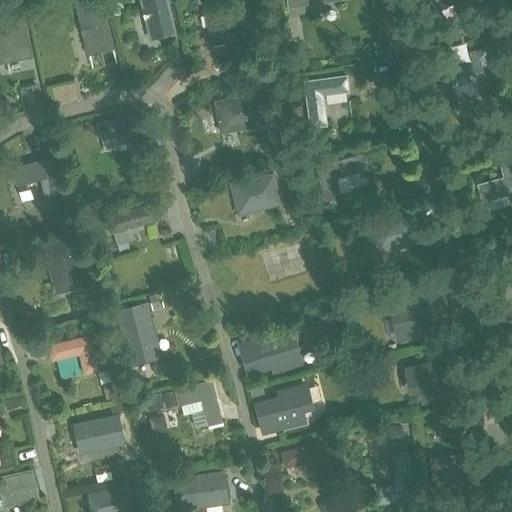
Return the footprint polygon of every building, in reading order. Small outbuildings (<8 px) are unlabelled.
[(80,0),(76,1),(88,55),(115,49),(104,0),(80,0)] [(177,33),(169,0),(140,0),(150,40),(177,33)] [(205,13),(211,44),(259,35),(253,4),(205,13)] [(0,63),(34,56),(24,11),(0,16),(0,63)] [(497,88),(494,76),(487,48),(471,52),(474,63),(450,69),(454,85),(479,79),(482,91),(497,88)] [(306,81),(312,127),(327,125),(323,95),(349,91),(347,75),(306,81)] [(215,101),(221,132),(265,125),(259,93),(215,101)] [(8,112),(11,107),(10,102),(5,99),(0,101),(0,110),(3,113),(8,112)] [(129,132),(133,147),(149,144),(141,113),(98,123),(102,138),(129,132)] [(317,165),(326,200),(341,196),(336,177),(368,169),(364,153),(317,165)] [(41,178),(46,195),(61,191),(52,158),(13,168),(18,184),(41,178)] [(509,194),(511,204),(511,167),(503,170),(505,177),(480,184),(484,201),(509,194)] [(231,184),(238,214),(281,204),(274,173),(231,184)] [(333,205),(319,208),(321,219),(335,216),(333,205)] [(106,220),(110,236),(157,222),(153,206),(106,220)] [(54,227),(55,220),(73,223),(75,213),(57,209),(49,207),(45,225),(54,227)] [(293,213),(297,225),(306,223),(302,210),(293,213)] [(372,223),(379,252),(421,241),(414,213),(372,223)] [(172,237),(170,229),(161,231),(164,239),(172,237)] [(53,280),(54,284),(86,276),(75,237),(44,244),(50,264),(48,266),(52,279),(53,280)] [(291,265),(297,277),(314,268),(308,256),(291,265)] [(453,324),(447,291),(401,299),(403,310),(393,311),(398,340),(429,335),(428,329),(453,324)] [(150,297),(153,310),(163,307),(160,294),(150,297)] [(92,315),(102,314),(100,301),(90,302),(92,315)] [(117,310),(127,349),(149,344),(151,345),(158,343),(159,341),(157,334),(155,333),(155,330),(147,302),(117,310)] [(283,328),(237,342),(247,375),(272,368),(273,373),(304,364),(296,337),(286,340),(283,328)] [(430,333),(432,344),(444,341),(442,331),(430,333)] [(80,354),(85,373),(100,370),(92,335),(49,345),(52,360),(80,354)] [(437,359),(405,366),(411,395),(420,393),(422,403),(470,394),(463,360),(438,365),(437,359)] [(278,395),(254,401),(263,434),(308,422),(305,411),(315,408),(309,381),(277,389),(278,395)] [(199,405),(204,424),(223,420),(213,382),(175,391),(180,410),(199,405)] [(119,400),(115,383),(103,387),(108,403),(119,400)] [(251,389),(254,400),(267,397),(264,386),(251,389)] [(175,404),(172,390),(162,393),(166,406),(175,404)] [(159,392),(145,396),(148,409),(163,406),(159,392)] [(5,402),(7,410),(19,407),(17,398),(5,402)] [(113,416),(118,414),(127,412),(125,403),(111,406),(113,416)] [(76,431),(81,453),(124,443),(118,414),(113,416),(82,422),(74,423),(76,431)] [(164,414),(149,418),(152,433),(167,430),(164,414)] [(401,427),(390,427),(390,438),(401,438),(401,427)] [(313,460),(318,479),(333,475),(325,440),(282,451),(286,467),(313,460)] [(11,450),(0,452),(0,456),(2,464),(13,461),(11,450)] [(375,487),(377,503),(415,500),(410,451),(393,453),(396,485),(375,487)] [(432,458),(436,499),(482,494),(480,474),(466,475),(464,455),(432,458)] [(138,476),(136,464),(123,466),(126,479),(138,476)] [(0,476),(0,480),(5,505),(38,498),(32,470),(0,476)] [(174,482),(178,510),(215,504),(217,505),(224,504),(225,502),(225,495),(223,494),(220,474),(174,482)] [(137,491),(149,489),(147,480),(135,483),(137,491)] [(358,495),(361,486),(347,481),(344,490),(358,495)] [(136,511),(130,483),(88,492),(92,511),(136,511)] [(334,486),(322,488),(325,501),(337,499),(334,486)] [(476,511),(468,497),(451,506),(454,511),(476,511)]
